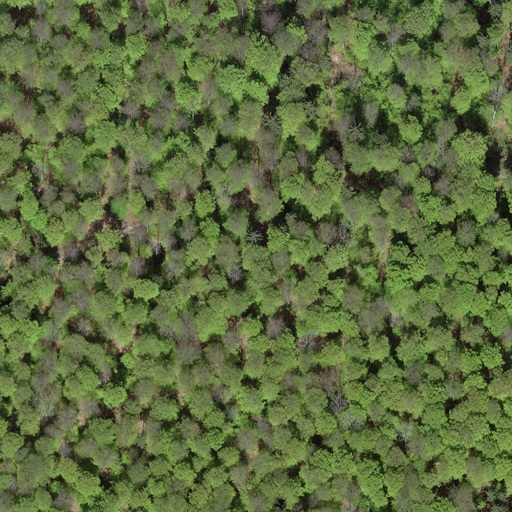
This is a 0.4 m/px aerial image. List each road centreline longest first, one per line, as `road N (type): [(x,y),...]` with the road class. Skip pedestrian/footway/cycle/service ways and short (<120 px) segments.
road 1 (track): [(0,283),(196,207),(511,179)]
road 2 (track): [(125,231),(0,171)]
